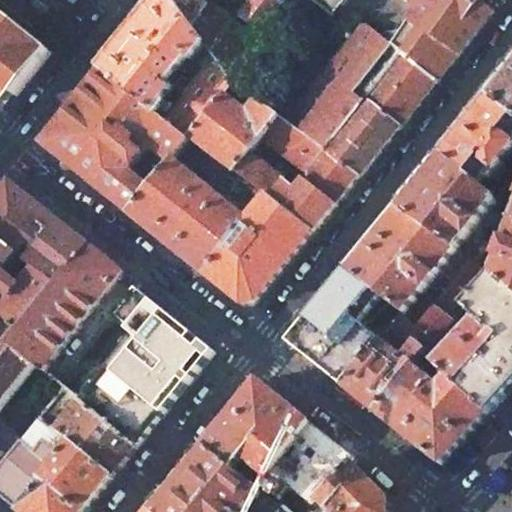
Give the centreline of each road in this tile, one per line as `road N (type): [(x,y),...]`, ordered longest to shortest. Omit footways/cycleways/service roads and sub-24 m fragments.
road 1 (residential): [(511,34),(255,344)]
road 2 (residential): [(255,344),(9,147)]
road 3 (residential): [(443,497),(255,344)]
road 4 (residential): [(255,344),(121,511)]
road 5 (residential): [(9,147),(125,0)]
